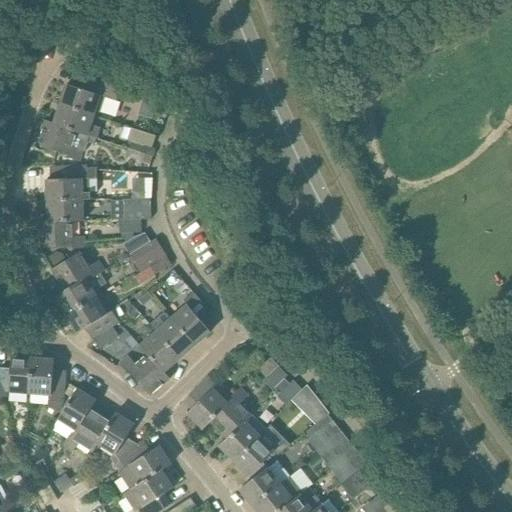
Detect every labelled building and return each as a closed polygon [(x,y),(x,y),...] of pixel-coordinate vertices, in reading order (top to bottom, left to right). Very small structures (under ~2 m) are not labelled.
[(101,96),(117,101),(121,89),(85,77),(81,89),(67,84),(61,104),(95,115),(101,96)] [(92,125),(95,115),(61,104),(54,124),(78,131),(98,137),(101,128),(92,125)] [(78,131),(54,124),(46,121),(38,145),(70,155),(66,165),(76,164),(78,161),(80,161),(83,151),(86,152),(89,143),(95,145),(97,139),(98,137),(78,131)] [(127,139),(152,146),(156,133),(130,127),(127,139)] [(155,149),(144,145),(132,141),(130,149),(153,156),(155,149)] [(88,166),(76,167),(76,164),(66,165),(66,167),(57,167),(57,180),(47,180),(48,200),(93,198),(93,193),(98,193),(97,168),(88,168),(88,166)] [(152,174),(138,174),(137,194),(151,195),(152,174)] [(84,220),(83,200),(93,200),(93,198),(48,200),(48,221),(73,220),(84,220)] [(124,219),(137,218),(137,210),(124,211),(124,219)] [(137,219),(137,218),(124,219),(119,219),(120,233),(122,233),(122,239),(124,239),(127,240),(134,237),(134,233),(142,232),(141,219),(137,219)] [(73,248),(85,248),(85,236),(74,236),(73,220),(48,221),(40,221),(41,247),(73,246),(73,248)] [(147,243),(142,234),(141,234),(134,238),(134,237),(127,240),(124,239),(122,239),(122,243),(129,254),(147,243)] [(161,245),(157,239),(147,244),(147,243),(129,254),(134,262),(161,245)] [(95,276),(101,272),(105,270),(99,260),(90,266),(81,252),(69,260),(52,270),(65,291),(86,278),(94,274),(95,276)] [(168,258),(134,277),(139,284),(172,265),(168,258)] [(66,315),(102,293),(99,289),(108,284),(101,272),(95,276),(94,274),(86,278),(65,291),(55,297),(66,315)] [(182,280),(175,286),(181,294),(188,287),(182,280)] [(148,291),(138,300),(144,306),(153,298),(148,291)] [(205,324),(214,316),(194,292),(184,301),(188,305),(173,318),(196,345),(212,332),(205,324)] [(119,322),(112,311),(113,310),(102,293),(66,315),(78,333),(86,328),(93,338),(94,338),(103,332),(119,322)] [(133,305),(132,305),(127,310),(135,320),(141,314),(133,305)] [(180,359),(196,345),(173,318),(157,332),(180,359)] [(103,332),(94,338),(98,346),(108,340),(103,332)] [(165,372),(180,359),(157,332),(140,346),(147,354),(148,354),(165,372)] [(170,379),(165,372),(148,354),(147,354),(136,364),(129,356),(120,364),(128,372),(130,371),(151,395),(170,379)] [(31,394),(33,358),(12,356),(11,369),(0,367),(0,381),(5,392),(9,392),(31,394)] [(55,360),(33,358),(31,394),(51,395),(51,401),(48,406),(58,413),(64,402),(66,371),(54,370),(55,360)] [(268,376),(279,366),(271,358),(260,368),(268,376)] [(214,389),(218,385),(209,376),(190,395),(198,404),(188,414),(204,430),(212,422),(211,421),(229,404),(228,403),(214,389)] [(293,381),(290,384),(285,379),(276,388),(281,393),(277,396),(287,406),(290,402),(302,390),(293,381)] [(246,421),(252,416),(240,403),(248,395),(240,388),(232,395),(234,397),(228,403),(229,404),(211,421),(212,422),(228,438),(228,439),(245,421),(246,421)] [(77,430),(91,410),(97,401),(78,389),(59,419),(77,430)] [(98,443),(110,422),(91,410),(77,430),(72,436),(71,436),(65,445),(74,451),(80,441),(94,450),(98,443)] [(315,451),(341,431),(333,421),(329,415),(330,414),(329,412),(320,420),(321,421),(307,432),(312,437),(307,441),(315,451)] [(118,457),(138,445),(127,438),(135,425),(116,413),(110,422),(98,443),(116,454),(110,458),(119,472),(124,468),(118,457)] [(260,436),(267,428),(254,415),(253,416),(252,416),(246,421),(245,421),(228,439),(228,438),(220,446),(235,461),(260,436)] [(250,477),(282,444),(267,428),(260,436),(235,461),(250,477)] [(172,464),(160,446),(151,451),(144,440),(138,445),(118,457),(124,468),(119,472),(130,490),(142,483),(162,470),(162,471),(172,464)] [(15,452),(19,451),(24,444),(14,442),(15,452)] [(38,452),(28,446),(24,444),(19,451),(33,460),(38,452)] [(43,475),(48,472),(50,471),(44,459),(36,463),(43,475)] [(253,506),(281,484),(268,468),(240,490),(253,506)] [(174,488),(162,471),(162,470),(142,483),(130,490),(124,494),(136,511),(139,511),(159,511),(172,504),(165,493),(174,488)] [(70,480),(73,485),(75,487),(85,480),(81,473),(70,480)] [(66,474),(54,481),(61,493),(73,485),(70,480),(66,474)] [(294,500),(303,492),(290,476),(281,484),(253,506),(257,511),(279,511),(294,500)] [(384,492),(376,482),(376,481),(354,499),(365,490),(368,494),(374,489),(379,495),(361,508),(364,511),(377,511),(387,505),(380,495),(384,492)] [(313,511),(323,504),(310,487),(303,492),(294,500),(279,511),(313,511),(314,511),(313,511)] [(0,511),(8,511),(9,511),(19,506),(13,496),(4,501),(6,504),(0,506),(0,511)] [(193,511),(198,509),(198,508),(191,498),(168,511),(193,511)] [(339,511),(329,500),(323,504),(313,511),(314,511),(313,511),(339,511)] [(401,511),(397,507),(392,501),(387,505),(377,511),(401,511)]
